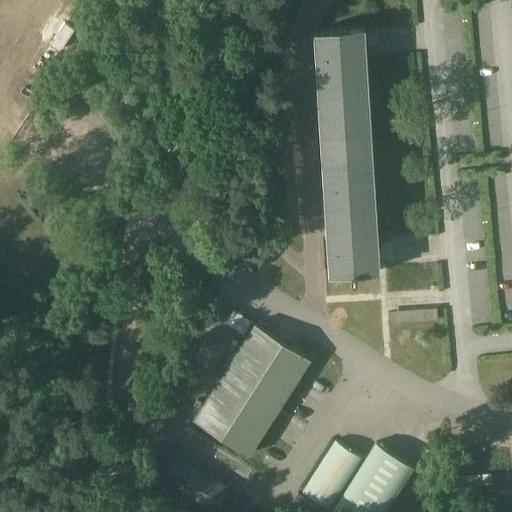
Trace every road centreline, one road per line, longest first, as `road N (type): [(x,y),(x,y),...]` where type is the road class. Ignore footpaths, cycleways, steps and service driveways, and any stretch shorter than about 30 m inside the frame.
road 1 (track): [(285,0),(146,221),(112,511)]
road 2 (track): [(146,221),(98,189),(0,168)]
